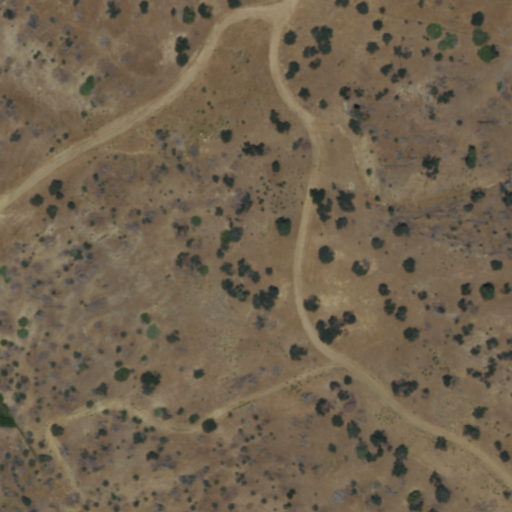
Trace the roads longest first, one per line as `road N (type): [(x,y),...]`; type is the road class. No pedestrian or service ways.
road 1 (residential): [(511,478),(455,432),(395,405),(339,357),(289,292),(284,262),(307,146),(264,43),(271,0)]
road 2 (track): [(0,200),(170,95),(225,28),(267,11)]
